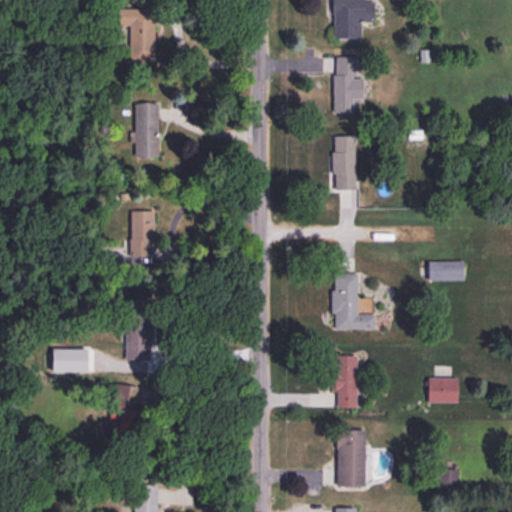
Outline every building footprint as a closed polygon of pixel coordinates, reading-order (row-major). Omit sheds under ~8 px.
[(361,0),(329,0),(329,39),(357,39),(357,20),(369,20),(369,1),(361,1),(361,0)] [(128,62),(154,62),(154,8),(118,8),(118,31),(128,31),(128,62)] [(357,100),(358,57),(333,56),(332,100),(357,100)] [(131,102),(131,146),(155,146),(156,103),(131,102)] [(349,173),(349,152),(330,152),(330,173),(349,173)] [(130,210),(130,248),(155,248),(155,210),(130,210)] [(459,261),(428,261),(428,280),(459,280),(459,261)] [(354,273),(330,273),(329,329),(371,329),(371,314),(354,314),(354,273)] [(353,408),(353,355),(330,355),(330,394),(333,394),(333,408),(353,408)] [(454,377),(423,377),(423,402),(454,402),(454,377)] [(361,429),(333,429),(333,486),(361,486),(361,429)] [(156,511),(157,484),(132,484),(131,511),(156,511)]
